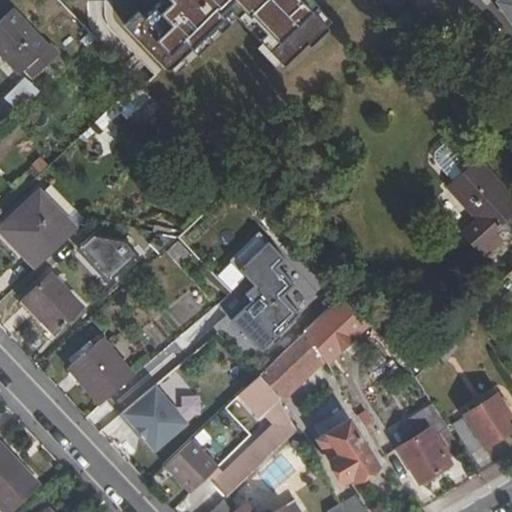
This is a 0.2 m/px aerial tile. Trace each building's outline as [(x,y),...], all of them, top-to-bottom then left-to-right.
[(511,0),(503,0),(499,4),(511,19),(511,0)] [(49,41),(14,4),(0,17),(0,49),(21,71),(25,68),(34,78),(62,51),(51,40),(49,41)] [(438,149),(437,156),(457,178),(477,161),(458,140),(450,138),(438,149)] [(511,176),(489,150),(477,161),(457,178),(451,183),(510,252),(511,250),(511,176)] [(43,155),(36,162),(42,168),(49,162),(43,155)] [(22,175),(14,182),(20,189),(28,181),(22,175)] [(43,192),(5,226),(39,264),(77,229),(43,192)] [(74,249),(104,283),(133,257),(103,224),(74,249)] [(260,229),(232,257),(256,281),(246,291),(253,298),(232,318),(265,351),(305,312),(287,294),(299,283),(279,262),(286,256),(260,229)] [(86,303),(52,268),(21,298),(54,334),(86,303)] [(363,316),(343,296),(309,328),(324,353),(363,316)] [(279,396),(278,397),(285,408),(329,364),(301,336),(259,375),(279,396)] [(460,344),(452,336),(439,351),(443,355),(447,359),(460,344)] [(101,337),(71,364),(103,401),(135,375),(101,337)] [(443,355),(439,351),(433,357),(438,361),(443,355)] [(429,361),(419,352),(408,364),(414,370),(417,374),(429,361)] [(276,423),(215,482),(227,494),(298,428),(285,408),(278,397),(279,396),(259,375),(243,390),(276,423)] [(158,381),(127,408),(159,444),(190,417),(158,381)] [(511,412),(499,392),(467,411),(486,443),(511,427),(511,412)] [(450,463),(448,459),(464,450),(435,403),(399,424),(409,441),(401,446),(422,480),(450,463)] [(467,411),(454,420),(473,451),(486,443),(467,411)] [(335,456),(334,459),(347,480),(355,474),(357,477),(378,464),(351,417),(349,419),(345,413),(336,418),(340,425),(322,436),(335,456)] [(195,436),(167,462),(194,491),(223,465),(195,436)] [(41,482),(0,438),(0,502),(8,511),(41,482)] [(367,511),(355,491),(342,500),(350,511),(367,511)] [(286,502),(268,511),(303,511),(295,499),(287,504),(286,502)] [(350,511),(342,500),(324,511),(350,511)]
